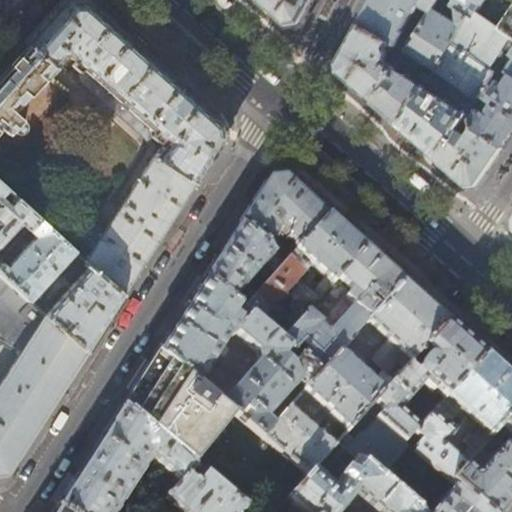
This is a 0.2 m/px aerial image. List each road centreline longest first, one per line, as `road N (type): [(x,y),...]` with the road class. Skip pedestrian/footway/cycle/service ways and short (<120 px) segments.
road 1 (residential): [(288,98),(14,511)]
road 2 (residential): [(288,98),(463,254)]
road 3 (residential): [(178,0),(288,98)]
